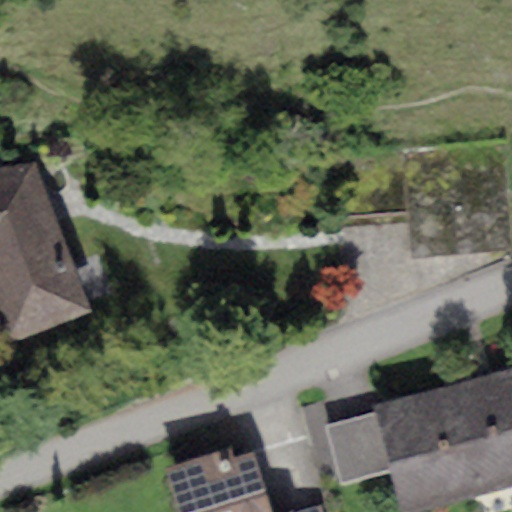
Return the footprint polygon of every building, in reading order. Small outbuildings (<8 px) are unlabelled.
[(511,197),(509,146),(337,156),(340,216),(406,212),(409,259),(511,253),(511,197)] [(37,168),(0,172),(0,322),(8,341),(88,310),(37,168)] [(511,367),(377,404),(379,412),(396,473),(406,511),(407,511),(511,483),(511,367)] [(396,473),(379,412),(326,426),(344,488),(396,473)] [(229,451),(161,469),(173,511),(290,511),(289,511),(269,511),(253,452),(231,458),(229,451)] [(325,511),(323,503),(290,511),(325,511)]
